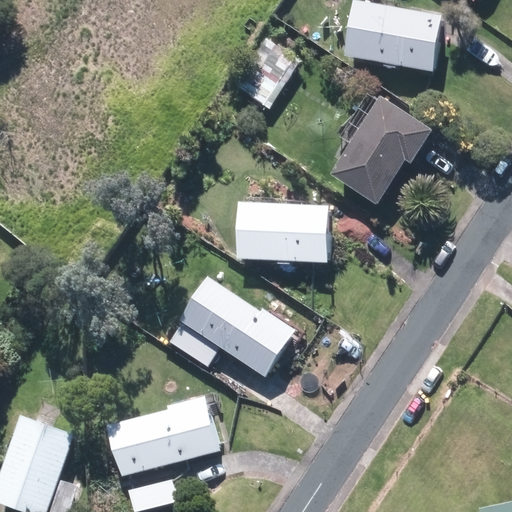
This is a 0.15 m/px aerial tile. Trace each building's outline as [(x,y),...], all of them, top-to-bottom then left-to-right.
[(359,7),(349,61),(437,77),(447,24),(359,7)] [(237,88),(272,110),(304,62),(269,39),(237,88)] [(386,104),(336,179),(381,208),(411,163),(414,165),(434,136),(386,104)] [(245,209),(242,263),(331,267),(334,214),(245,209)] [(215,282),(186,326),(269,380),(298,336),(268,316),(267,317),(215,282)] [(114,432),(127,480),(223,454),(208,401),(175,410),(176,415),(114,432)] [(50,511),(77,439),(28,421),(0,497),(0,504),(21,511),(50,511)]
